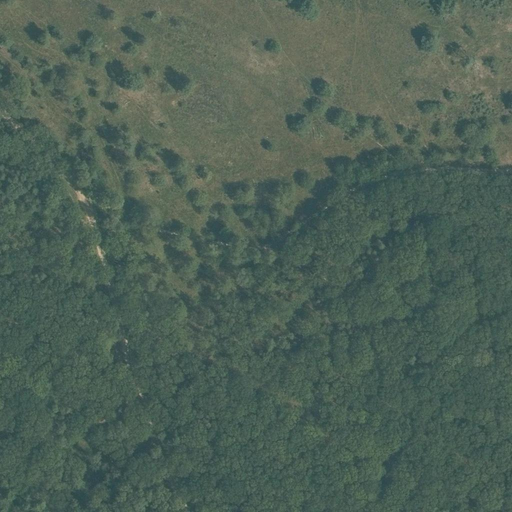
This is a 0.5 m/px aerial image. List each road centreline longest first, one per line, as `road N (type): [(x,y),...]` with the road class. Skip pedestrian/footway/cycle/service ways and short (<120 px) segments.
road 1 (track): [(94,223),(144,417),(187,511)]
road 2 (track): [(0,112),(60,169),(94,223)]
